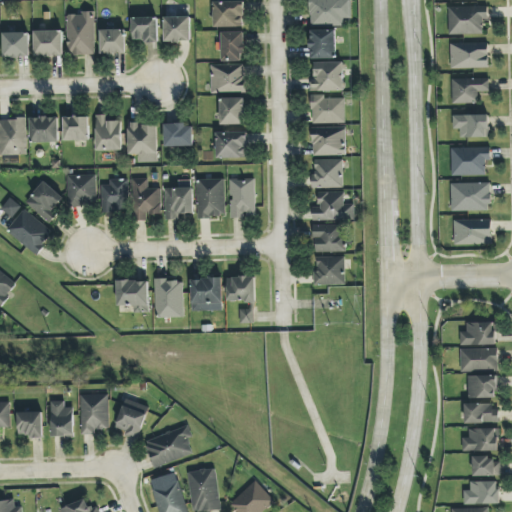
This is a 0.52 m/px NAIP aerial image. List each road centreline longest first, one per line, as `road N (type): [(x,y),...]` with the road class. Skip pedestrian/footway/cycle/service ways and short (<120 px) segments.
road 1 (residential): [(380,0),(384,384),(357,511)]
road 2 (residential): [(395,511),(411,456),(421,277),(413,0)]
road 3 (residential): [(276,0),(280,298)]
road 4 (residential): [(88,252),(279,244)]
road 5 (residential): [(0,89),(157,86)]
road 6 (residential): [(511,276),(387,277)]
